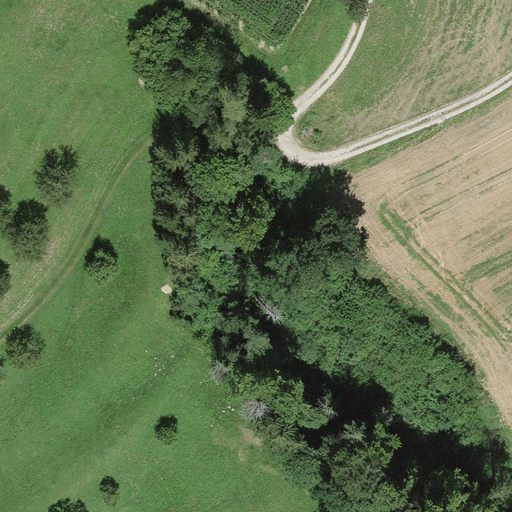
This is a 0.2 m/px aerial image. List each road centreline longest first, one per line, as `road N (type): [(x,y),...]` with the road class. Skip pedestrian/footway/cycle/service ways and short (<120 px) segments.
road 1 (track): [(362,0),(343,57),(279,121),(279,150),(292,162),(327,162),(448,112),(511,75)]
road 2 (track): [(279,121),(205,105),(138,144),(55,281),(0,336)]
